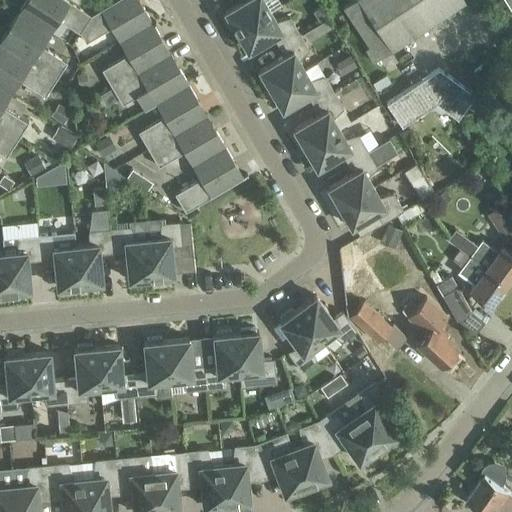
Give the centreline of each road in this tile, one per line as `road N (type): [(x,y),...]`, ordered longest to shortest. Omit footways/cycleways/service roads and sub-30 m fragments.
road 1 (residential): [(179,0),(318,235),(314,258),(253,300),(0,319)]
road 2 (residential): [(387,511),(405,501),(511,366)]
